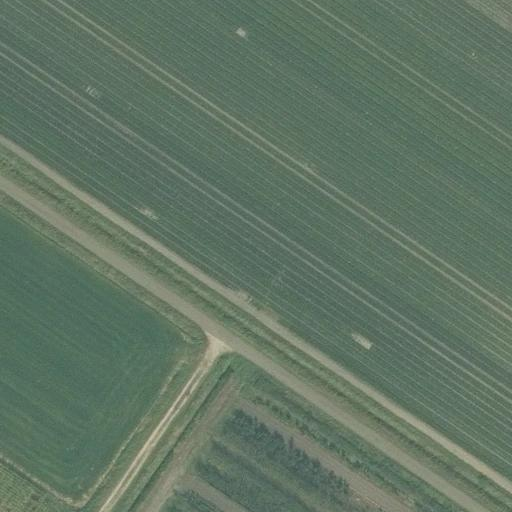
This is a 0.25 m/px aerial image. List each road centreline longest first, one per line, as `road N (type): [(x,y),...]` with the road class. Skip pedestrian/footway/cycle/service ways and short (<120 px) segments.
road 1 (unclassified): [(486,511),(0,183)]
road 2 (track): [(227,342),(112,511)]
